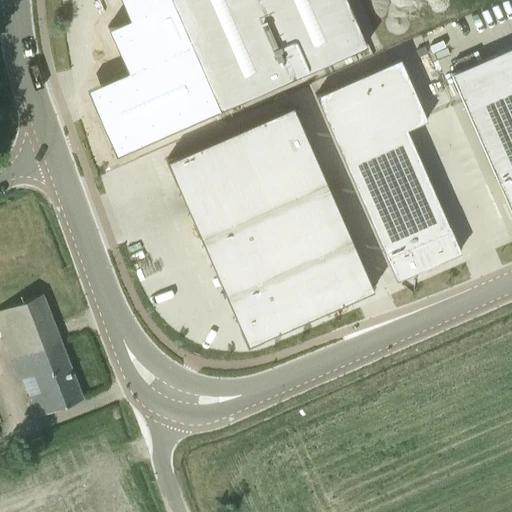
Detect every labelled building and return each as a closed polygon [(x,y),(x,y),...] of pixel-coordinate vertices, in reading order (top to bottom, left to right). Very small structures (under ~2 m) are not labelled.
[(169,0),(208,88),(218,109),(290,77),(366,45),(346,0),(169,0)] [(372,0),(379,15),(413,0),(372,0)] [(511,45),(449,73),(511,217),(511,45)] [(399,57),(314,95),(314,96),(348,173),(373,230),(394,279),(395,280),(416,270),(416,271),(419,270),(418,269),(436,261),(436,262),(438,261),(460,251),(406,129),(426,120),(399,57)] [(292,105),(166,161),(200,239),(326,183),(292,105)] [(326,183),(200,239),(225,295),(351,239),(326,183)] [(351,239),(225,295),(246,344),(373,288),(351,239)] [(26,396),(34,417),(81,398),(41,293),(0,309),(0,331),(18,379),(32,374),(39,391),(26,396)]
